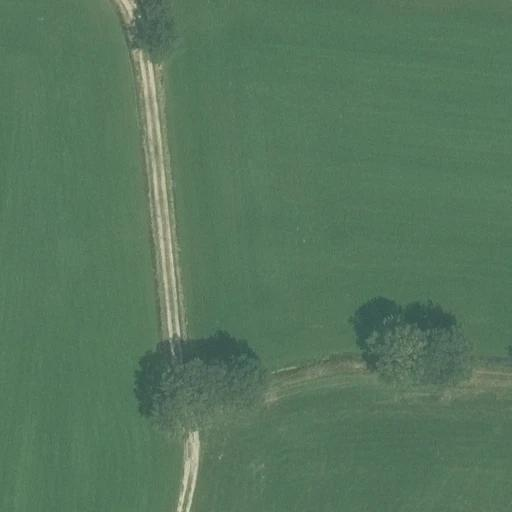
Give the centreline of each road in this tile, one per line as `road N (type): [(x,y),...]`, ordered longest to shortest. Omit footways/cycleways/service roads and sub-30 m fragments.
road 1 (track): [(126,0),(143,44),(185,409),(181,511)]
road 2 (track): [(185,409),(330,377),(404,372),(511,380)]
